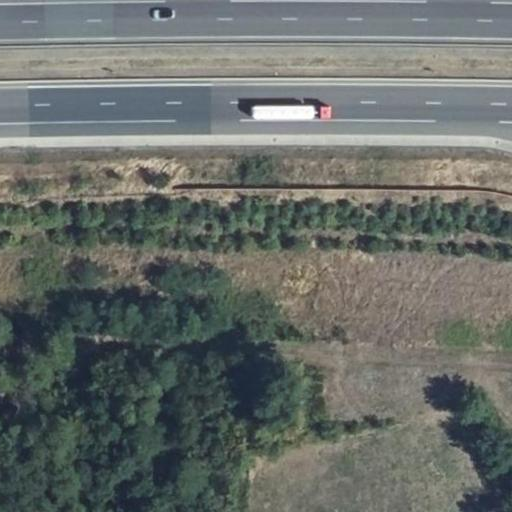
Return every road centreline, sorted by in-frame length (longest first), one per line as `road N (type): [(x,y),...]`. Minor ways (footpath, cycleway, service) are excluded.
road 1 (motorway): [(0,105),(511,95)]
road 2 (motorway): [(511,16),(0,23)]
